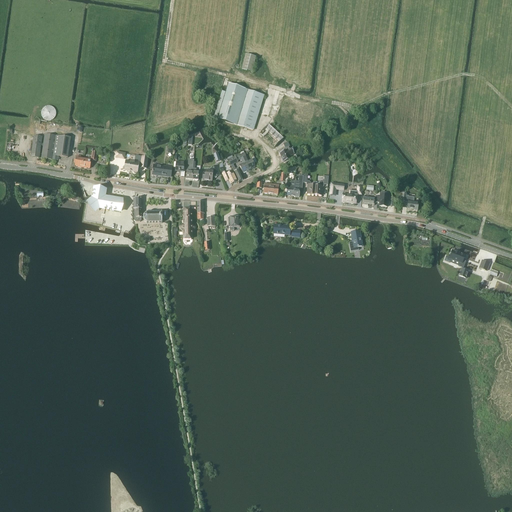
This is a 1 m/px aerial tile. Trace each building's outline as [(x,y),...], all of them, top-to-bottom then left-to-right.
[(252,72),(256,57),(246,54),(242,69),(252,72)] [(219,116),(218,119),(234,125),(245,90),(229,84),(223,103),(219,116)] [(253,130),(258,114),(264,95),(245,90),(234,125),(253,130)] [(56,114),(56,113),(56,111),(55,110),(54,109),(53,108),(51,107),(50,107),(48,107),(46,107),(45,108),(44,109),(43,110),(42,111),(42,112),(42,114),(42,115),(42,117),(43,118),(44,119),(45,120),(46,120),(47,121),(49,121),(50,121),(51,120),(53,120),(54,119),(55,118),(56,117),(56,115),(56,114)] [(274,149),(284,139),(269,125),(259,135),(274,149)] [(39,158),(41,149),(41,146),(43,146),(42,158),(58,161),(58,157),(68,158),(71,138),(45,135),(43,144),(42,144),(43,137),(34,136),(31,157),(39,158)] [(266,154),(263,147),(256,150),(260,157),(259,157),(263,167),(271,163),(267,153),(266,154)] [(290,150),(289,148),(285,149),(286,151),(280,154),(284,162),(291,159),(290,157),(295,155),(292,149),(290,150)] [(83,167),(82,168),(87,169),(87,168),(90,169),(90,166),(92,166),(92,164),(91,163),(91,160),(96,161),(98,153),(92,152),(91,159),(88,158),(88,160),(84,160),(83,167)] [(255,168),(252,161),(251,160),(248,162),(244,153),(242,155),(249,171),(255,168)] [(243,174),(249,171),(242,155),(239,156),(242,164),(240,166),(243,174)] [(75,160),(74,163),(76,164),(75,166),(78,167),(82,168),(83,167),(84,160),(80,159),(81,157),(77,156),(76,161),(75,160)] [(186,172),(185,180),(192,180),(194,162),(194,161),(189,160),(188,169),(190,169),(190,172),(186,172)] [(138,173),(139,164),(126,161),(124,171),(138,173)] [(185,177),(185,171),(184,171),(185,163),(177,162),(176,172),(181,172),(181,177),(185,177)] [(171,178),(172,168),(154,165),(152,175),(171,178)] [(220,175),(217,166),(214,167),(214,168),(213,168),(213,172),(206,171),(205,174),(203,173),(203,176),(202,181),(207,182),(207,181),(212,182),(213,175),(217,175),(217,176),(220,175)] [(237,169),(234,170),(239,182),(242,180),(237,169)] [(229,180),(231,184),(237,182),(232,171),(228,173),(227,171),(222,173),(226,182),(229,180)] [(314,195),(315,185),(311,185),(311,183),(309,182),(307,181),(308,175),(304,175),(303,183),(307,184),(307,186),(308,186),(307,195),(314,195)] [(295,182),(293,197),(299,198),(300,194),(302,195),(303,183),(304,177),(299,176),(298,182),(295,182)] [(315,185),(314,195),(322,196),(323,187),(324,187),(324,185),(328,186),(329,177),(325,177),(324,181),(321,181),(320,183),(319,186),(315,185)] [(287,197),(293,197),(295,182),(295,181),(291,181),(291,189),(287,189),(287,197)] [(271,195),(272,185),(265,184),(264,194),(271,195)] [(331,189),(330,196),(335,196),(336,190),(344,191),(344,185),(331,184),(331,189)] [(272,185),(271,195),(278,195),(279,185),(272,185)] [(87,202),(84,221),(102,224),(103,220),(103,219),(101,218),(102,214),(104,214),(104,213),(105,209),(114,211),(120,212),(122,201),(108,198),(108,199),(104,199),(106,191),(94,189),(93,198),(89,198),(86,197),(85,197),(87,202)] [(375,198),(375,203),(380,203),(379,206),(387,207),(388,199),(387,196),(388,193),(381,192),(381,195),(380,197),(375,196),(375,198)] [(356,204),(357,196),(343,194),(342,203),(356,204)] [(401,194),(401,201),(406,202),(407,202),(407,203),(407,209),(413,210),(418,211),(418,203),(415,202),(415,203),(414,203),(414,198),(409,197),(409,196),(407,196),(407,195),(401,194)] [(375,203),(375,198),(363,197),(362,205),(374,206),(375,203)] [(141,198),(134,198),(134,222),(142,222),(142,218),(144,218),(144,220),(147,223),(149,223),(162,223),(162,212),(149,212),(147,212),(144,215),(142,215),(142,210),(141,198)] [(183,232),(184,232),(183,240),(191,240),(191,232),(192,232),(193,232),(194,231),(195,230),(195,229),(195,228),(195,227),(194,226),(193,226),(193,225),(192,225),(191,225),(192,211),(184,211),(184,225),(183,225),(182,225),(181,226),(180,226),(180,227),(180,228),(180,229),(180,230),(181,230),(181,231),(182,232),(183,232)] [(234,231),(234,228),(240,228),(239,218),(229,218),(230,228),(230,231),(234,231)] [(290,236),(290,227),(274,225),(274,235),(290,236)] [(351,252),(360,251),(359,248),(362,247),(359,231),(351,233),(353,244),(349,245),(351,252)] [(446,256),(444,261),(450,263),(451,259),(460,263),(458,267),(464,268),(466,262),(464,261),(466,255),(452,250),(449,257),(446,256)] [(482,261),(479,269),(487,272),(490,264),(482,261)] [(469,272),(462,269),(459,276),(466,279),(469,272)]
